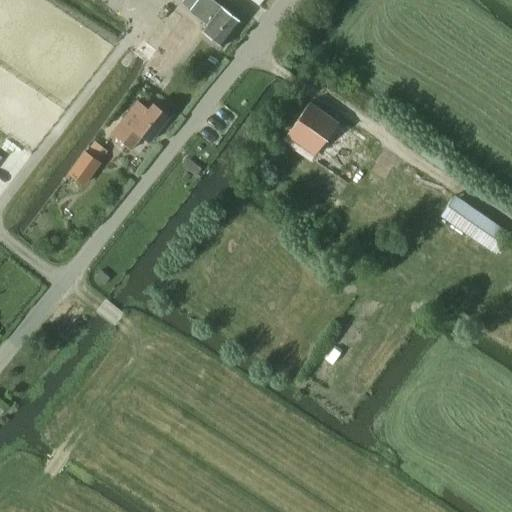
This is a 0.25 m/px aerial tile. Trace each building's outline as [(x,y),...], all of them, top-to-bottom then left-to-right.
[(211,0),(198,0),(189,12),(206,26),(202,32),(222,48),(241,23),(211,0)] [(173,10),(137,56),(161,75),(197,28),(173,10)] [(308,102),(286,135),(315,154),(337,122),(308,102)] [(131,149),(141,136),(149,143),(169,118),(153,105),(148,111),(137,103),(112,134),(131,149)] [(427,147),(421,156),(443,170),(448,162),(427,147)] [(85,152),(69,175),(83,185),(85,183),(97,166),(100,163),(85,152)] [(453,193),(438,214),(495,254),(510,233),(453,193)] [(100,271),(94,278),(104,286),(109,280),(100,271)]
